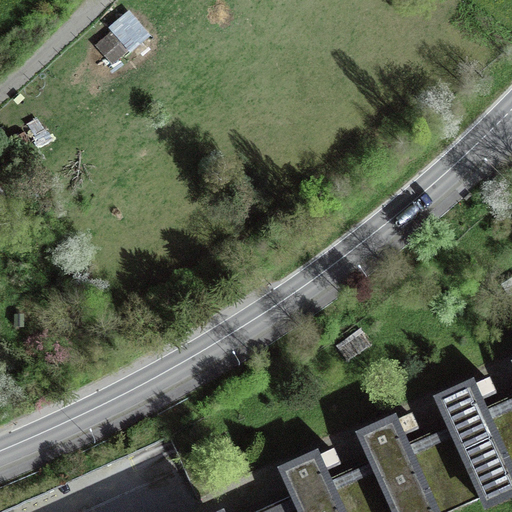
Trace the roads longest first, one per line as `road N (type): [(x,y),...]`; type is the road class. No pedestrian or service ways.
road 1 (primary): [(0,450),(124,393),(304,285),(410,203),(511,108)]
road 2 (residential): [(0,95),(102,0)]
